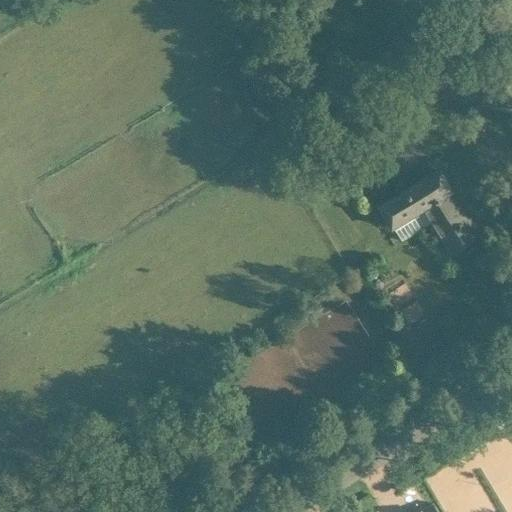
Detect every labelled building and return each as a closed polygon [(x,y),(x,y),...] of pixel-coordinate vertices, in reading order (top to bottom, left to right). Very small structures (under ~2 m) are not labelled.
[(254,52),(230,67),(276,141),(319,114),(306,92),(299,96),(297,93),(279,105),(261,75),(266,72),(254,52)] [(321,121),(310,128),(320,143),(331,137),(321,121)] [(391,227),(393,226),(402,240),(432,222),(451,252),(480,234),(469,217),(466,219),(449,191),(452,189),(439,168),(378,206),(380,209),(379,209),(385,219),(386,218),(391,227)] [(423,355),(399,370),(399,371),(410,388),(434,373),(423,355)] [(438,511),(433,503),(421,511),(420,510),(417,511),(438,511)]
